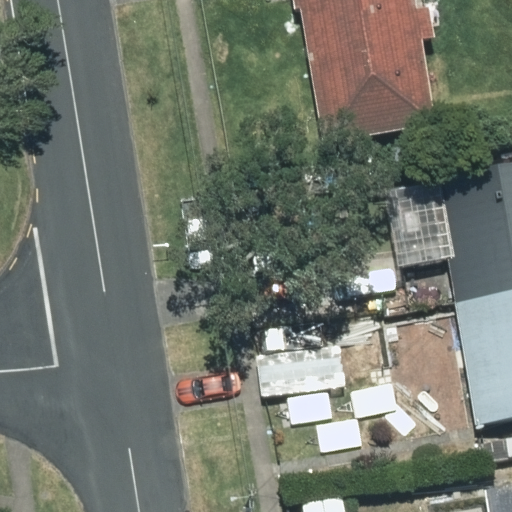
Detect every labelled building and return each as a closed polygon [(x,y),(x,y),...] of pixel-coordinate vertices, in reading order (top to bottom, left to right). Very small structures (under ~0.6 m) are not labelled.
[(240,0),(230,0),(218,2),(221,22),(243,19),(240,0)] [(305,17),(326,150),(439,131),(425,49),(439,47),(434,18),(419,20),(416,0),(296,0),(299,18),(305,17)] [(511,427),(511,181),(442,193),(481,432),(511,427)] [(321,359),(255,360),(256,406),(321,406),(321,359)] [(511,511),(511,499),(491,503),(491,511),(511,511)]
